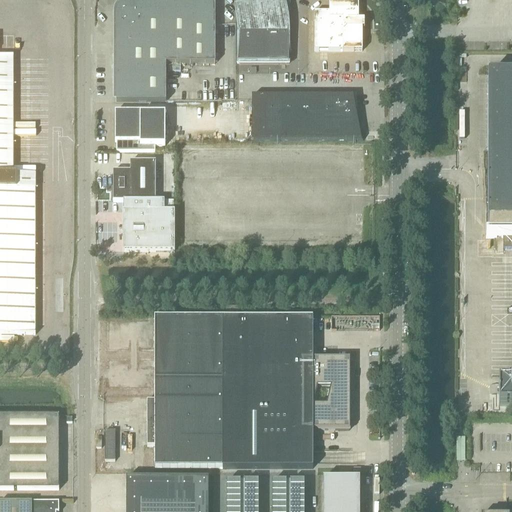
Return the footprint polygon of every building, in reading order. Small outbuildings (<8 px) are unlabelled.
[(237,64),(289,64),(289,54),(292,53),(290,44),(289,44),(289,17),(290,7),(290,4),(286,4),(286,5),(284,0),(263,0),(239,4),(237,4),(237,5),(234,5),(237,24),(237,61),(237,64)] [(205,4),(194,4),(175,4),(175,6),(166,5),(166,4),(165,4),(165,5),(156,5),(156,4),(125,4),(126,6),(124,6),(123,6),(122,6),(121,7),(120,8),(119,8),(118,9),(117,10),(117,11),(116,13),(116,14),(116,15),(115,15),(115,35),(116,35),(116,44),(115,44),(115,45),(116,45),(116,54),(115,54),(115,94),(116,94),(116,102),(116,103),(166,103),(166,65),(215,65),(215,6),(215,5),(205,5),(205,4)] [(314,52),(362,52),(362,30),(364,30),(364,22),(358,22),(358,4),(329,4),(329,14),(314,14),(314,52)] [(13,58),(0,58),(0,335),(35,336),(35,191),(36,191),(35,176),(13,175),(13,58)] [(486,236),(486,239),(494,239),(494,241),(494,243),(495,243),(495,248),(494,248),(494,250),(495,250),(495,254),(498,254),(503,254),(503,250),(511,250),(511,384),(498,385),(499,389),(498,389),(497,389),(497,390),(497,391),(497,392),(498,392),(498,393),(499,393),(498,408),(499,408),(511,407),(511,75),(488,75),(488,76),(488,151),(488,236),(486,236)] [(288,97),(288,98),(281,98),(281,97),(269,97),(269,98),(262,98),(262,97),(252,97),(252,103),(252,142),(364,142),(361,129),(359,129),(358,122),(360,122),(360,120),(358,120),(356,97),(344,97),(344,98),(337,98),(337,97),(325,97),(325,98),(318,98),(318,97),(306,97),(306,98),(300,98),(300,97),(288,97)] [(115,113),(115,143),(116,143),(135,143),(135,113),(115,113)] [(140,113),(135,113),(135,143),(116,143),(116,153),(155,153),(155,147),(165,147),(165,115),(140,115),(140,113)] [(113,203),(123,203),(155,203),(155,163),(130,163),(130,173),(113,173),(113,203)] [(174,203),(155,203),(123,203),(123,213),(123,253),(175,253),(175,213),(174,213),(174,203)] [(147,434),(147,447),(147,448),(154,448),(154,470),(313,470),(313,431),(350,431),(350,360),(313,360),(313,319),(223,319),(154,319),(154,379),(154,402),(147,402),(147,403),(147,423),(147,434)] [(59,418),(0,417),(0,491),(59,491),(59,418)] [(115,462),(115,432),(105,432),(105,462),(115,462)] [(322,511),(359,511),(359,479),(322,479),(322,511)] [(125,511),(208,511),(208,480),(126,480),(125,511)] [(227,483),(226,511),(258,511),(259,483),(227,483)] [(304,511),(304,483),(272,483),(272,511),(304,511)] [(0,503),(0,511),(31,511),(32,504),(0,503)]
